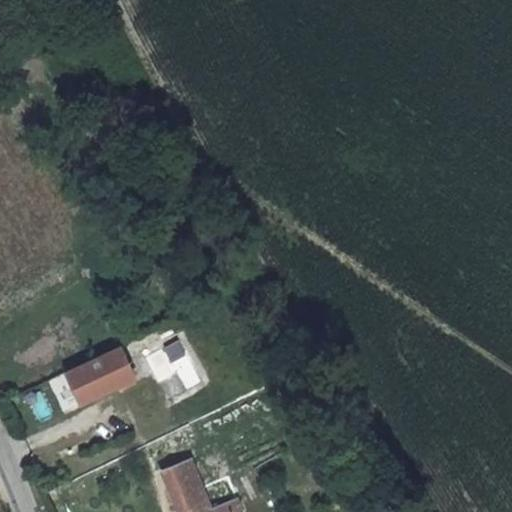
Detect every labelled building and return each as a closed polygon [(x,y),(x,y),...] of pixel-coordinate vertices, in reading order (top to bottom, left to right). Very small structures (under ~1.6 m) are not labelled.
[(181,334),(147,353),(170,395),(204,377),(181,334)] [(126,343),(89,358),(102,386),(124,377),(137,371),(126,343)] [(89,358),(66,368),(78,396),(102,386),(89,358)] [(230,511),(234,511),(229,498),(206,507),(186,458),(157,470),(173,511),(230,511)] [(224,460),(209,465),(220,500),(235,495),(224,460)]
